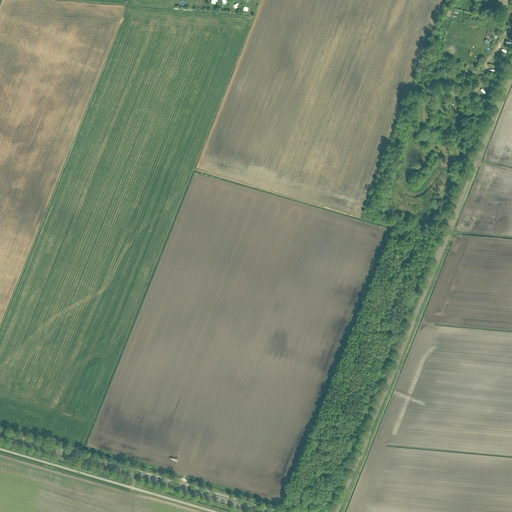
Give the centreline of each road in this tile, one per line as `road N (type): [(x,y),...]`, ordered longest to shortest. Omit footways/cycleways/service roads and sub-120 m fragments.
road 1 (unclassified): [(336,511),(511,70)]
road 2 (tertiary): [(260,511),(0,434)]
road 3 (track): [(464,96),(423,97),(420,129),(442,148),(464,139),(462,99)]
